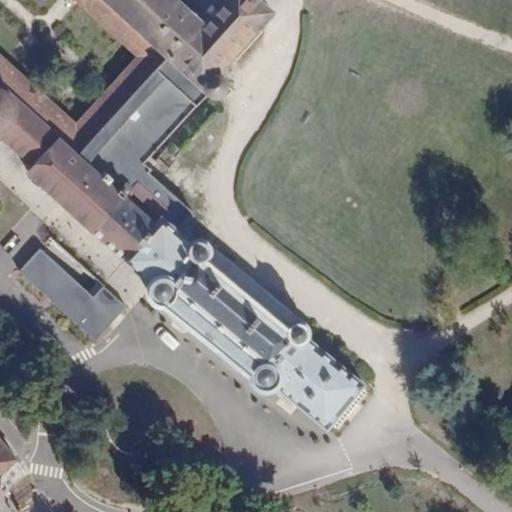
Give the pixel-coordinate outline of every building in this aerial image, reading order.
[(0,134),(34,165),(27,172),(124,260),(162,217),(178,228),(194,210),(148,171),(151,168),(145,161),(207,91),(211,94),(219,94),(226,85),(224,79),(221,74),(275,12),(261,0),(216,0),(199,18),(178,0),(0,0),(0,473),(16,460),(0,441),(0,134)] [(178,0),(199,18),(216,0),(178,0)] [(198,245),(178,228),(162,217),(124,260),(149,291),(153,300),(167,308),(248,375),(251,382),(259,389),(277,389),(327,430),(330,426),(363,386),(365,383),(303,331),(307,326),(301,321),(294,328),(202,252),(208,245),(201,240),(198,245)] [(96,340),(126,307),(102,284),(93,295),(39,247),(19,271),(96,340)] [(372,393),(363,386),(330,426),(339,433),(372,393)] [(511,440),(502,452),(511,460),(511,440)]
